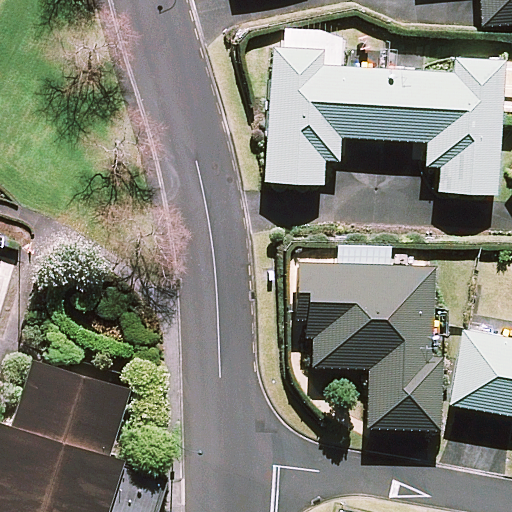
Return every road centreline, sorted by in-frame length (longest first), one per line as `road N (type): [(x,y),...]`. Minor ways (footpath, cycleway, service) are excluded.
road 1 (residential): [(218,464),(210,231),(149,0)]
road 2 (unknown): [(511,227),(210,231)]
road 3 (residential): [(511,498),(277,464),(218,464)]
